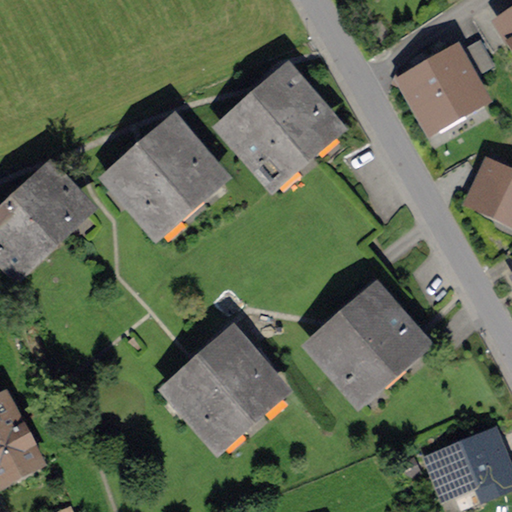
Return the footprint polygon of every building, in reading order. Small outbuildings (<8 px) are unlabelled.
[(456,57),(406,85),(431,128),(481,100),(456,57)] [(287,79),(227,131),(273,183),(333,131),(287,79)] [(218,180),(172,128),(112,180),(158,232),(218,180)] [(511,171),(494,163),(475,203),(511,220),(511,171)] [(84,211),(51,176),(0,223),(0,255),(17,274),(84,211)] [(421,349),(375,296),(315,348),(361,401),(421,349)] [(233,341),(173,394),(220,446),(279,393),(233,341)] [(5,396),(0,398),(0,483),(41,462),(5,396)] [(511,481),(494,437),(430,463),(445,498),(478,484),(484,498),(511,486),(511,481)]
